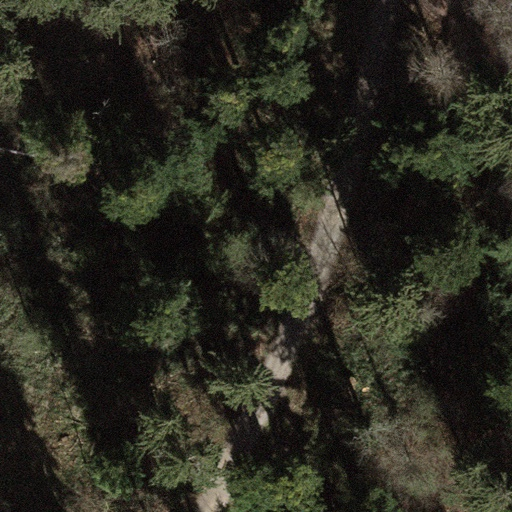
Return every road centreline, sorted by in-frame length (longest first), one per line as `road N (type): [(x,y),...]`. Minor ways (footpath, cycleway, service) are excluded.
road 1 (track): [(387,0),(314,276),(205,511)]
road 2 (track): [(287,511),(297,438),(291,333)]
